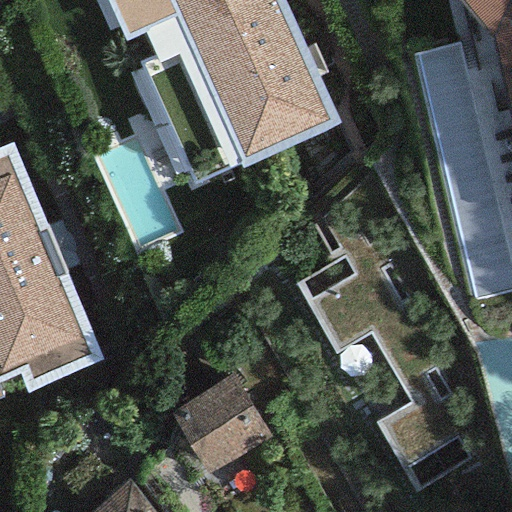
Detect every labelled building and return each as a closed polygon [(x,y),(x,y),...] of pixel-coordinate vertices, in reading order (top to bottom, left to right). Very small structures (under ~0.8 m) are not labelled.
[(299,0),(124,0),(205,172),(349,105),(299,0)] [(511,0),(479,0),(511,172),(511,0)] [(10,132),(0,136),(0,380),(104,331),(10,132)] [(376,228),(290,289),(331,347),(362,325),(403,383),(368,408),(411,469),(502,405),(376,228)] [(221,372),(177,400),(214,457),(258,428),(221,372)] [(158,511),(136,486),(106,511),(158,511)]
